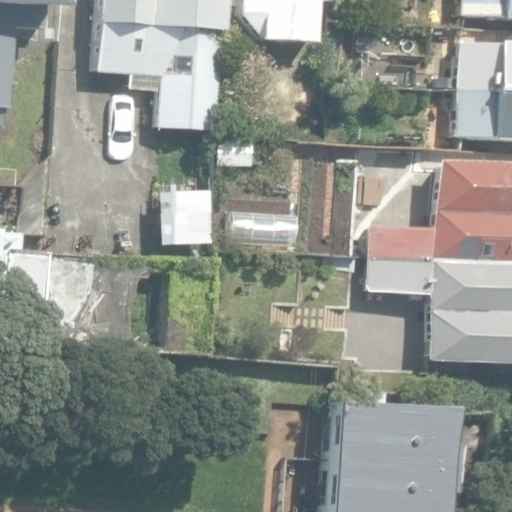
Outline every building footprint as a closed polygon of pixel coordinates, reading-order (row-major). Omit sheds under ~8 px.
[(0,0),(0,109),(2,110),(7,30),(37,31),(38,11),(51,12),(51,0),(0,0)] [(154,120),(206,121),(213,30),(216,30),(218,0),(93,0),(92,22),(93,22),(89,70),(151,74),(154,120)] [(253,36),(307,40),(309,0),(234,0),(233,12),(247,13),(254,13),(253,36)] [(511,19),(511,0),(452,0),(452,17),(490,18),(511,19)] [(450,42),(448,91),(511,94),(511,44),(487,42),(450,42)] [(511,94),(448,91),(447,136),(482,138),(511,140),(511,94)] [(362,225),(361,259),(511,266),(511,165),(428,161),(424,229),(362,225)] [(193,184),(138,182),(136,239),(192,241),(193,184)] [(351,256),(353,221),(326,219),(324,255),(351,256)] [(0,344),(200,356),(205,263),(12,252),(13,235),(0,234),(0,344)] [(511,266),(361,259),(359,292),(423,296),(418,358),(511,363),(511,266)] [(318,511),(433,511),(441,408),(326,400),(318,511)]
